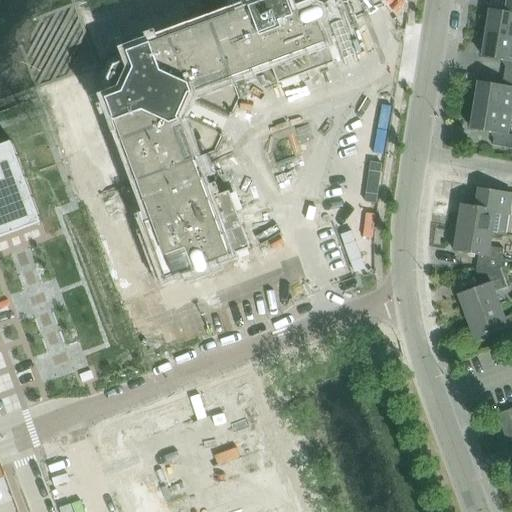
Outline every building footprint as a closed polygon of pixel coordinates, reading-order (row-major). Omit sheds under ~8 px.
[(231,0),(236,12),(210,21),(209,22),(172,36),(131,51),(131,49),(108,58),(98,78),(102,90),(107,102),(108,101),(115,120),(115,121),(118,128),(121,138),(122,138),(123,141),(142,193),(146,203),(145,203),(151,219),(173,278),(177,276),(185,273),(185,272),(209,264),(210,263),(227,257),(251,248),(249,245),(250,245),(244,228),(243,228),(242,225),(239,214),(238,214),(237,211),(231,194),(229,191),(226,192),(210,198),(203,181),(202,178),(196,161),(195,161),(194,158),(180,120),(185,109),(192,93),(230,79),(247,73),(258,69),(271,64),(279,84),(335,63),(314,6),(310,8),(306,0),(231,0)] [(511,13),(489,9),(486,33),(511,37),(511,13)] [(511,37),(486,33),(482,57),(506,61),(504,73),(511,74),(511,37)] [(511,74),(504,73),(502,86),(478,82),(474,105),(511,111),(511,106),(511,74)] [(511,111),(474,105),(470,129),(495,133),(493,145),(511,148),(511,135),(508,134),(511,111)] [(115,138),(77,148),(79,159),(118,148),(115,138)] [(0,238),(42,223),(40,219),(39,216),(39,215),(33,198),(32,198),(31,195),(32,195),(25,178),(24,175),(24,174),(20,164),(18,158),(17,158),(16,155),(17,155),(13,144),(12,144),(11,141),(8,143),(8,142),(0,145),(0,238)] [(506,235),(508,221),(511,200),(488,196),(486,208),(461,204),(458,228),(492,233),(506,235)] [(476,271),(500,269),(505,268),(506,259),(502,258),(504,249),(490,247),(492,233),(458,228),(454,251),(478,255),(476,271)] [(500,269),(476,271),(481,286),(458,294),(467,317),(499,305),(495,292),(507,287),(500,269)] [(511,314),(504,318),(499,305),(467,317),(475,339),(498,331),(502,341),(511,337),(511,314)] [(91,371),(80,375),(82,382),(93,378),(91,371)] [(248,387),(215,399),(222,419),(255,407),(248,387)] [(255,407),(222,419),(229,438),(262,426),(255,407)] [(511,410),(499,416),(510,446),(511,444),(511,410)] [(197,416),(185,421),(189,431),(201,427),(197,416)] [(262,426),(229,438),(236,457),(269,445),(262,426)] [(201,427),(189,431),(193,442),(204,437),(201,427)] [(269,445),(236,457),(243,476),(276,464),(269,445)] [(211,454),(199,459),(203,469),(215,465),(211,454)] [(276,464),(243,476),(250,495),(283,483),(276,464)] [(215,465),(203,469),(207,480),(218,475),(215,465)] [(283,483),(250,495),(256,511),(261,511),(290,502),(283,483)] [(225,492),(213,497),(217,507),(228,503),(225,492)] [(293,511),(290,502),(261,511),(293,511)] [(231,511),(228,503),(217,507),(218,511),(231,511)]
